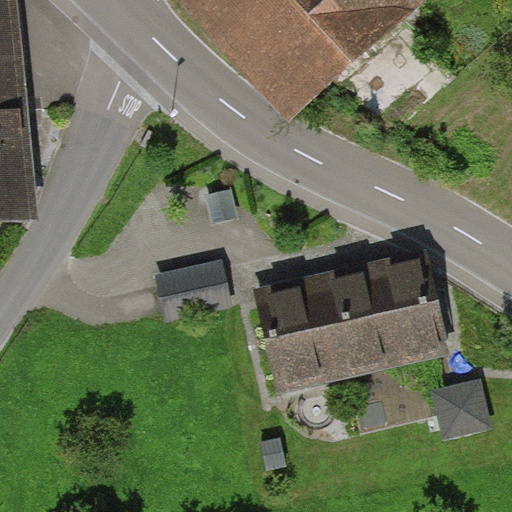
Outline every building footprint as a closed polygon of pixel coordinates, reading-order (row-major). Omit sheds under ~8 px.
[(0,0),(0,218),(29,216),(9,0),(0,0)] [(423,0),(182,0),(183,0),(292,120),(423,0)] [(232,264),(167,279),(177,322),(242,307),(232,264)] [(438,264),(261,306),(283,397),(460,355),(438,264)] [(489,374),(442,383),(452,434),(499,425),(489,374)]
